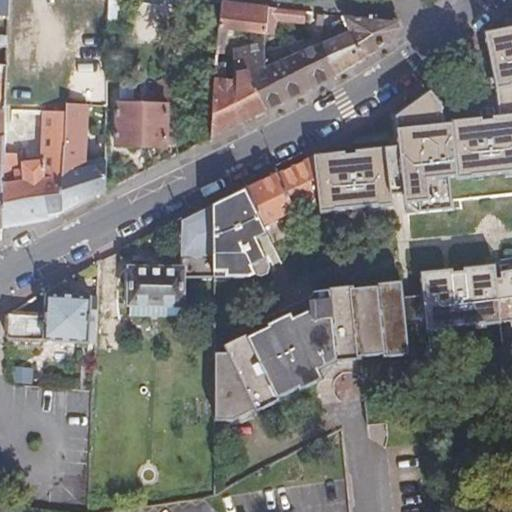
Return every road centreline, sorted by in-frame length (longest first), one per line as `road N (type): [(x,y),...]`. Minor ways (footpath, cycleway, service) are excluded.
road 1 (secondary): [(0,276),(345,104),(437,34)]
road 2 (residential): [(269,0),(414,13),(437,34)]
